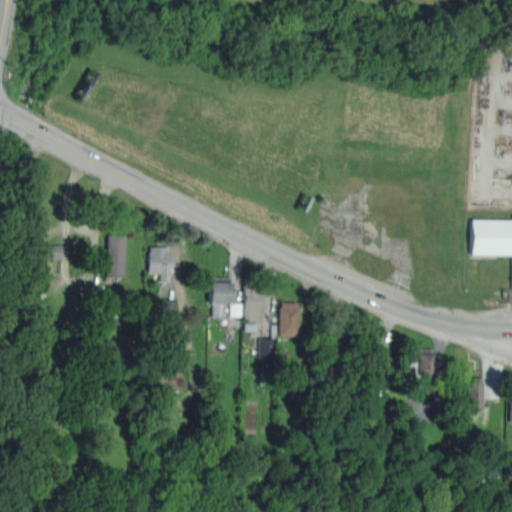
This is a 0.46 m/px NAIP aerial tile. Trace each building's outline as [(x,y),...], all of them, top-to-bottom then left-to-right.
[(511,237),(511,253),(470,253),(469,221),(511,221),(511,238),(511,237)] [(122,276),(103,275),(105,234),(123,235),(122,276)] [(44,259),(61,259),(61,244),(44,244),(44,259)] [(158,280),(158,272),(146,272),(145,252),(148,252),(147,246),(168,246),(168,251),(169,251),(169,271),(168,271),(168,280),(158,280)] [(210,316),(210,303),(207,303),(206,282),(208,281),(208,277),(228,276),(229,302),(221,302),(222,315),(210,316)] [(241,318),(241,316),(226,315),(227,302),(242,303),(242,284),(243,284),(244,278),(250,279),(250,283),(254,283),(254,279),(260,279),(260,283),(261,283),(260,322),(246,321),(246,318),(241,318)] [(175,315),(175,300),(162,299),(162,314),(175,315)] [(297,336),(276,335),(277,307),(279,307),(279,301),(296,302),(296,305),(298,306),(297,336)] [(336,340),(316,340),(316,319),(318,319),(318,315),(333,316),(333,317),(336,318),(336,340)] [(377,367),(367,367),(367,362),(364,362),(364,332),(366,332),(366,328),(380,328),(380,333),(382,333),(381,362),(377,362),(377,367)] [(259,357),(273,357),(273,337),(258,338),(259,357)] [(431,383),(415,383),(415,376),(407,376),(407,360),(415,360),(416,347),(432,348),(431,383)] [(465,409),(465,381),(468,381),(468,377),(480,377),(480,380),(482,380),(482,409),(465,409)]
